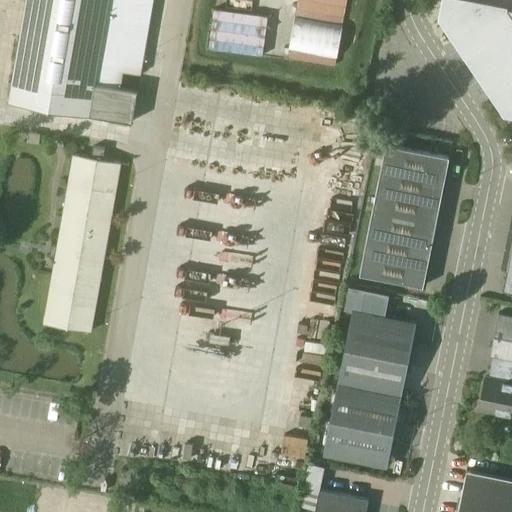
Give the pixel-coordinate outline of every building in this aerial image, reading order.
[(25,0),(9,100),(90,114),(133,121),(153,0),(25,0)] [(511,0),(447,0),(445,12),(508,105),(511,105),(511,0)] [(213,7),(206,47),(258,55),(265,15),(213,7)] [(423,286),(449,156),(386,144),(360,274),(423,286)] [(91,331),(121,162),(73,154),(44,322),(91,331)] [(511,290),(511,245),(503,289),(511,290)] [(352,309),(338,381),(402,394),(416,322),(352,309)] [(511,314),(499,312),(490,354),(493,354),(488,377),(511,381),(511,314)] [(511,414),(511,381),(488,377),(485,376),(479,408),(511,414)] [(338,381),(323,453),(387,466),(402,394),(338,381)] [(511,511),(511,478),(466,469),(457,511),(511,511)] [(365,511),(368,499),(319,489),(314,511),(365,511)]
